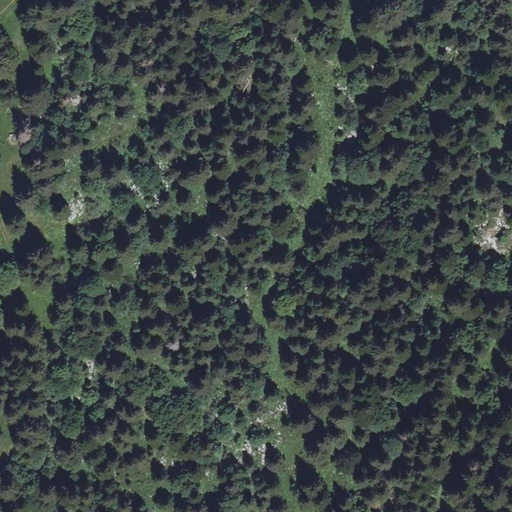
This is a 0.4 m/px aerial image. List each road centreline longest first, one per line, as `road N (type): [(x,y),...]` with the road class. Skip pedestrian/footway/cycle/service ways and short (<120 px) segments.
road 1 (track): [(292,511),(289,460),(313,418),(283,379),(264,301),(300,252),(322,176),(326,86),(364,0)]
road 2 (track): [(438,511),(511,310)]
road 3 (track): [(0,217),(22,270),(0,340)]
